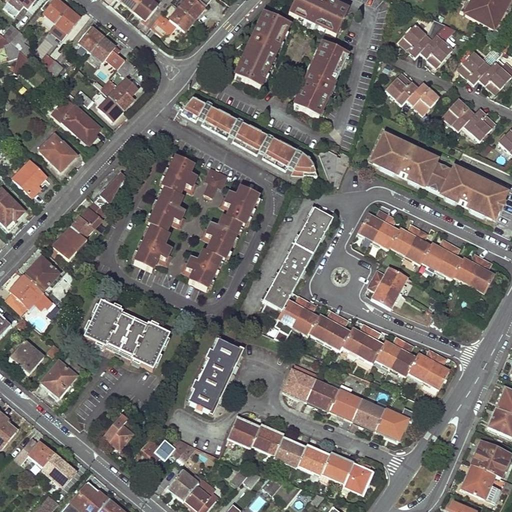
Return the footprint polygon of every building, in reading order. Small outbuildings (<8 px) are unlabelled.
[(13,0),(28,12),(37,1),(36,0),(13,0)] [(144,0),(124,0),(122,3),(134,13),(144,0)] [(158,8),(148,0),(144,0),(134,13),(146,23),(158,8)] [(187,0),(179,11),(194,23),(213,0),(187,0)] [(347,13),(318,0),(294,0),(292,7),(288,16),(335,39),(347,13)] [(511,0),(469,0),(469,2),(467,1),(463,9),(464,9),(462,15),(498,35),(501,29),(502,30),(506,22),(505,21),(510,12),(511,13),(511,11),(511,0)] [(68,12),(56,2),(43,17),(55,27),(68,12)] [(194,23),(179,11),(170,23),(162,16),(151,29),(163,39),(167,34),(171,38),(177,29),(185,35),(194,23)] [(80,22),(68,12),(55,27),(50,33),(63,43),(80,22)] [(289,28),(263,15),(232,80),(258,91),(289,28)] [(418,56),(444,27),(433,22),(428,35),(425,38),(413,28),(397,46),(413,61),(418,56)] [(20,33),(12,27),(3,39),(10,45),(20,33)] [(435,71),(452,53),(442,44),(456,32),(444,27),(418,56),(435,71)] [(103,41),(91,31),(79,46),(90,56),(103,41)] [(28,41),(20,33),(10,45),(19,52),(28,60),(33,54),(24,46),(28,41)] [(3,39),(0,39),(0,49),(5,48),(11,62),(17,59),(19,52),(10,45),(3,39)] [(34,53),(42,59),(52,45),(45,39),(34,53)] [(103,67),(106,63),(117,72),(123,64),(117,58),(120,55),(103,41),(90,56),(91,57),(79,72),(83,75),(90,67),(95,72),(101,65),(103,67)] [(348,58),(322,45),(291,109),(317,121),(348,58)] [(497,61),(501,56),(491,52),(481,63),(489,70),(497,61)] [(478,82),(489,70),(481,63),(473,55),(457,74),(472,88),(478,82)] [(54,64),(47,57),(41,64),(37,60),(33,65),(45,75),(54,64)] [(137,69),(126,60),(123,64),(117,72),(116,72),(125,80),(130,74),(132,76),(137,69)] [(494,96),(511,76),(511,72),(504,65),(503,66),(497,61),(489,70),(478,82),(494,96)] [(63,71),(54,64),(45,75),(53,82),(63,71)] [(110,80),(103,74),(93,86),(100,92),(101,91),(108,82),(110,80)] [(11,83),(13,75),(1,79),(3,85),(11,83)] [(31,78),(32,86),(41,85),(39,76),(31,78)] [(407,102),(418,90),(401,76),(386,93),(402,107),(407,102)] [(114,87),(108,82),(101,91),(107,96),(114,87)] [(109,101),(123,114),(134,102),(131,99),(138,92),(127,82),(109,101)] [(424,117),(440,100),(422,85),(418,90),(407,102),(424,117)] [(88,111),(93,105),(80,93),(74,100),(88,111)] [(98,112),(112,125),(123,114),(109,101),(98,112)] [(52,117),(87,147),(100,132),(65,102),(52,117)] [(291,178),(317,181),(301,160),(192,103),(183,112),(180,116),(196,125),(198,121),(204,124),(202,129),(226,142),(229,138),(235,142),(232,146),(257,159),(259,155),(265,158),(262,162),(285,175),(288,171),(293,174),(291,178)] [(464,129),(475,117),(459,103),(444,119),(460,133),(464,129)] [(481,143),(497,127),(480,111),(475,117),(464,129),(481,143)] [(511,132),(500,144),(511,155),(511,132)] [(39,154),(61,175),(77,158),(64,145),(63,146),(55,138),(39,154)] [(374,165),(497,222),(505,206),(501,204),(504,197),(455,174),(454,177),(434,167),(435,164),(385,141),(374,165)] [(332,189),(339,191),(352,161),(343,156),(341,161),(338,160),(338,158),(327,153),(319,156),(323,167),(332,189)] [(13,182),(32,200),(40,192),(37,189),(46,180),(30,165),(13,182)] [(193,175),(172,165),(157,197),(160,198),(144,233),(147,236),(131,271),(152,280),(157,268),(166,271),(170,259),(163,256),(168,245),(166,244),(169,237),(167,236),(170,229),(180,233),(185,221),(177,219),(182,208),(179,206),(183,196),(192,199),(193,196),(196,186),(189,183),(193,175)] [(227,178),(210,170),(204,183),(208,185),(204,194),(205,197),(211,200),(213,199),(217,189),(221,191),(227,178)] [(105,215),(106,215),(124,181),(121,177),(94,205),(105,215)] [(24,214),(0,191),(0,223),(6,230),(13,223),(14,224),(24,214)] [(241,238),(258,206),(237,196),(233,205),(227,200),(220,211),(227,215),(222,225),(219,224),(214,235),(208,232),(202,244),(208,248),(203,260),(200,259),(195,270),(188,266),(181,277),(190,282),(185,291),(205,301),(219,270),(222,272),(238,236),(241,238)] [(72,230),(84,242),(102,224),(99,221),(105,215),(94,205),(72,230)] [(263,313),(277,322),(332,221),(316,212),(264,304),(268,306),(263,313)] [(369,216),(358,235),(374,244),(388,218),(382,215),(378,221),(369,216)] [(394,221),(388,218),(374,244),(389,252),(390,250),(399,233),(391,228),(394,221)] [(401,231),(399,233),(390,250),(405,259),(420,232),(413,229),(409,236),(401,231)] [(53,249),(69,264),(87,245),(84,242),(72,230),(53,249)] [(420,232),(405,259),(420,267),(422,265),(432,248),(422,243),(426,235),(420,232)] [(433,246),(432,248),(422,265),(437,274),(452,246),(446,242),(441,250),(433,246)] [(458,249),(452,246),(437,274),(452,282),(454,280),(464,263),(453,257),(458,249)] [(465,261),(464,263),(454,280),(469,288),(484,261),(479,258),(473,266),(465,261)] [(491,264),(484,261),(469,288),(484,297),(494,278),(486,274),(491,264)] [(44,296),(61,278),(44,262),(35,271),(34,269),(25,278),(44,296)] [(373,280),(401,296),(409,280),(389,269),(384,278),(377,274),(373,280)] [(68,274),(63,279),(74,289),(77,283),(68,274)] [(44,296),(25,278),(11,294),(13,297),(28,310),(29,311),(35,306),(39,301),(46,308),(48,311),(54,305),(44,296)] [(371,300),(391,311),(401,296),(373,280),(369,287),(376,292),(371,300)] [(28,310),(13,297),(8,303),(21,316),(28,310)] [(42,312),(46,308),(39,301),(35,306),(42,312)] [(293,331),(309,304),(303,301),(299,307),(289,301),(277,322),(293,331)] [(124,313),(101,303),(84,340),(107,350),(107,348),(132,360),(132,361),(154,371),(172,334),(150,324),(148,326),(123,315),(124,313)] [(310,337),(320,319),(311,314),(315,307),(309,304),(293,331),(308,339),(310,337)] [(60,311),(56,307),(47,318),(53,324),(60,311)] [(325,346),(342,319),(335,315),(330,322),(321,317),(320,319),(310,337),(325,346)] [(447,325),(436,318),(431,326),(442,333),(447,325)] [(342,350),(351,334),(343,329),(347,322),(342,319),(325,346),(339,354),(342,350)] [(3,323),(0,320),(0,338),(12,326),(5,321),(3,323)] [(30,326),(24,320),(17,328),(24,333),(30,326)] [(357,359),(374,332),(368,329),(363,336),(353,330),(351,334),(342,350),(357,359)] [(374,364),(384,348),(376,343),(380,336),(374,332),(357,359),(372,368),(374,364)] [(44,358),(24,341),(8,361),(28,377),(44,358)] [(389,373),(405,345),(400,342),(395,349),(386,345),(384,348),(374,364),(389,373)] [(189,405),(211,415),(241,354),(218,343),(212,355),(210,353),(208,356),(207,355),(205,359),(207,359),(205,362),(208,364),(198,385),(196,384),(195,386),(193,386),(191,389),(193,390),(191,393),(194,395),(189,405)] [(407,377),(416,361),(409,356),(413,349),(405,345),(389,373),(404,381),(407,377)] [(59,351),(53,346),(46,355),(52,360),(59,351)] [(422,386),(438,359),(432,356),(428,362),(419,357),(416,361),(407,377),(422,386)] [(422,386),(438,395),(449,375),(441,370),(445,363),(438,359),(422,386)] [(78,378),(58,361),(38,385),(58,402),(78,378)] [(82,369),(75,364),(71,368),(78,374),(82,369)] [(375,432),(399,442),(407,422),(384,412),(384,411),(339,391),(338,393),(293,373),(285,393),(330,412),(330,411),(375,430),(375,432)] [(496,410),(511,417),(511,392),(504,390),(496,410)] [(511,438),(511,437),(511,417),(496,410),(488,428),(511,438)] [(0,452),(18,431),(0,417),(0,452)] [(137,431),(120,418),(103,438),(119,452),(137,431)] [(343,489),(361,498),(371,475),(330,456),(329,458),(306,448),(305,451),(282,441),(284,439),(261,429),(260,432),(236,421),(228,441),(251,451),(252,449),(275,459),(274,462),(296,471),(297,468),(320,479),(321,477),(344,487),(343,489)] [(37,446),(31,441),(14,460),(21,466),(28,457),(43,470),(54,457),(39,445),(37,446)] [(189,447),(178,441),(171,448),(165,443),(159,450),(151,442),(133,463),(148,475),(160,461),(165,464),(172,455),(179,460),(189,447)] [(471,467),(495,477),(500,479),(510,456),(481,444),(471,467)] [(211,456),(189,447),(179,460),(188,468),(196,458),(204,464),(211,456)] [(61,463),(54,457),(43,470),(36,477),(46,486),(51,479),(63,489),(75,474),(70,469),(69,471),(60,464),(61,463)] [(495,477),(471,467),(461,490),(495,505),(500,491),(491,487),(495,477)] [(251,475),(241,470),(231,483),(238,490),(244,484),(251,475)] [(200,486),(182,472),(169,489),(178,497),(177,498),(184,505),(185,503),(200,486)] [(259,478),(251,475),(244,484),(250,489),(259,478)] [(203,482),(200,486),(185,503),(193,510),(191,511),(207,511),(218,500),(212,495),(215,492),(203,482)] [(283,487),(269,482),(261,492),(272,500),(283,487)] [(509,490),(511,484),(511,482),(505,484),(501,492),(509,490)] [(99,511),(108,503),(87,485),(70,507),(75,511),(99,511)] [(302,492),(283,487),(272,500),(285,511),(302,492)] [(324,499),(317,496),(311,504),(317,508),(324,499)] [(53,511),(58,506),(50,499),(38,511),(53,511)] [(118,511),(108,503),(99,511),(118,511)] [(449,510),(448,511),(475,511),(455,503),(452,511),(449,510)]
